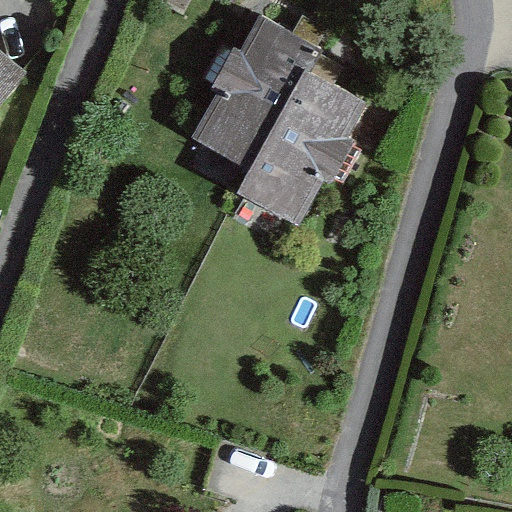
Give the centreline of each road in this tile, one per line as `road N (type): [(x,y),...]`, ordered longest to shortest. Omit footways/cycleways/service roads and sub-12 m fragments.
road 1 (residential): [(344,511),(471,46),(472,0)]
road 2 (residential): [(0,287),(116,0)]
